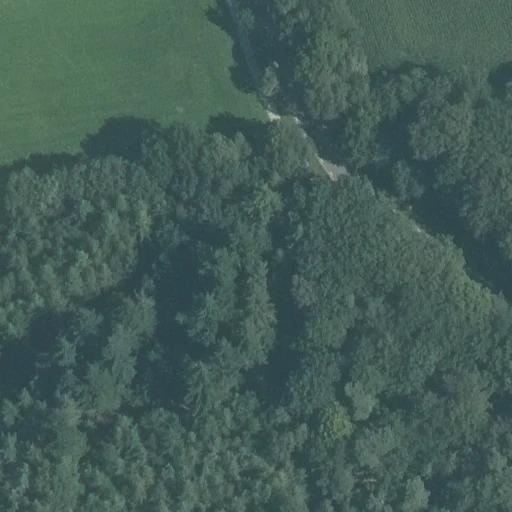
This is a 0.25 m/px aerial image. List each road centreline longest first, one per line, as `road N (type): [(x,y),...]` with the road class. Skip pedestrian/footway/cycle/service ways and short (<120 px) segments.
road 1 (tertiary): [(511,320),(322,153),(256,0)]
road 2 (track): [(0,394),(169,272),(328,217)]
road 3 (track): [(331,482),(344,277)]
road 4 (track): [(511,281),(429,216),(372,202)]
